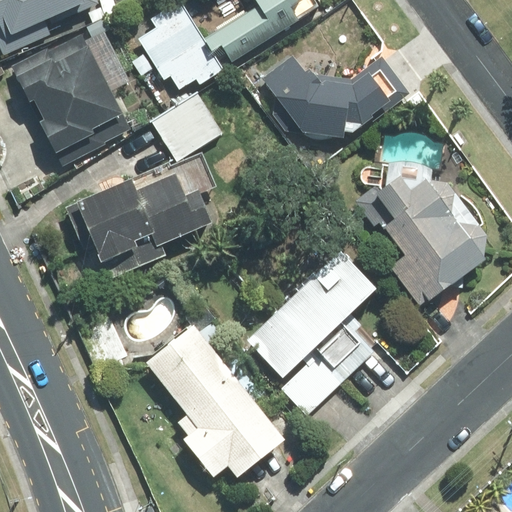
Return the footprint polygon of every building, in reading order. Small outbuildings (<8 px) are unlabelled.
[(43,25),(86,7),(83,0),(0,0),(0,56),(0,58),(48,38),(43,25)] [(148,77),(154,86),(168,109),(193,94),(224,75),(219,68),(316,8),(310,0),(248,0),(253,8),(202,40),(179,3),(146,23),(151,32),(136,41),(145,55),(134,62),(145,79),(148,77)] [(83,42),(78,33),(7,70),(52,158),(89,139),(86,134),(116,118),(105,96),(127,85),(100,33),(83,42)] [(294,53),(258,76),(273,100),(270,119),(286,138),(341,142),(409,93),(379,53),(344,79),(311,79),(294,53)] [(127,191),(125,185),(66,214),(104,292),(165,262),(160,251),(209,227),(191,192),(182,196),(169,170),(127,191)] [(381,189),(356,202),(400,260),(384,272),(416,313),(479,264),(482,235),(443,185),(426,184),(427,173),(382,171),(381,189)] [(374,289),(337,252),(242,349),(284,389),(278,395),(305,422),(371,354),(352,336),(361,326),(349,314),(374,289)] [(279,443),(187,329),(139,368),(182,421),(173,429),(183,441),(178,445),(207,481),(223,468),(232,480),(279,443)] [(144,504),(147,511),(158,511),(154,500),(144,504)]
